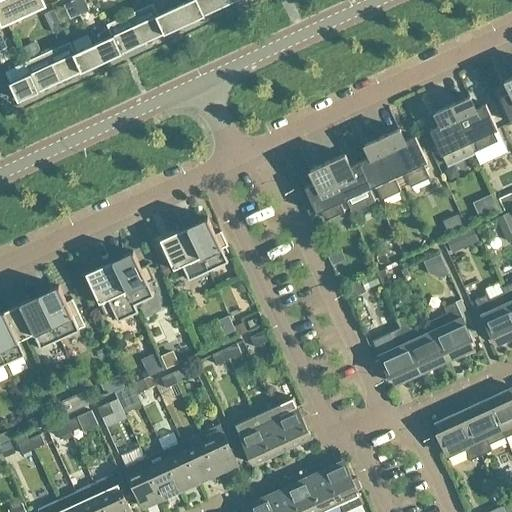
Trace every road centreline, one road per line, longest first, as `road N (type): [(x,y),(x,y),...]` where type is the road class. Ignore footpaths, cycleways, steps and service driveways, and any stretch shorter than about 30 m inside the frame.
road 1 (residential): [(398,419),(377,404),(257,149)]
road 2 (residential): [(207,172),(329,426),(350,440)]
road 3 (residential): [(511,32),(257,149)]
road 4 (residential): [(0,267),(207,172)]
road 5 (residential): [(0,173),(201,81)]
road 6 (residential): [(201,81),(379,0)]
